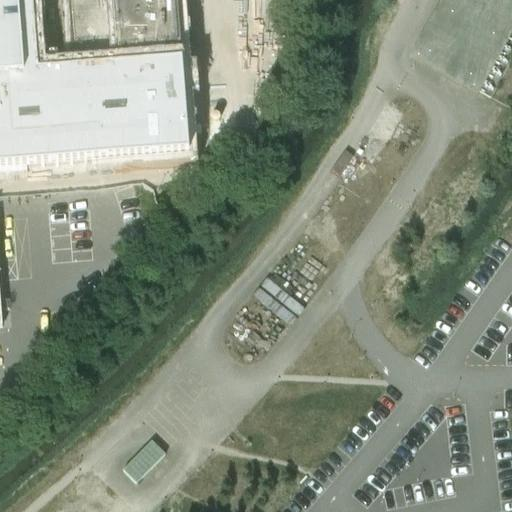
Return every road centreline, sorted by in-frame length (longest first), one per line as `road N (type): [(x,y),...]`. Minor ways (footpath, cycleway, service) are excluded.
road 1 (unknown): [(387,57),(171,337)]
road 2 (unknown): [(171,337),(96,426),(97,460),(123,488),(151,487),(178,464),(230,387)]
